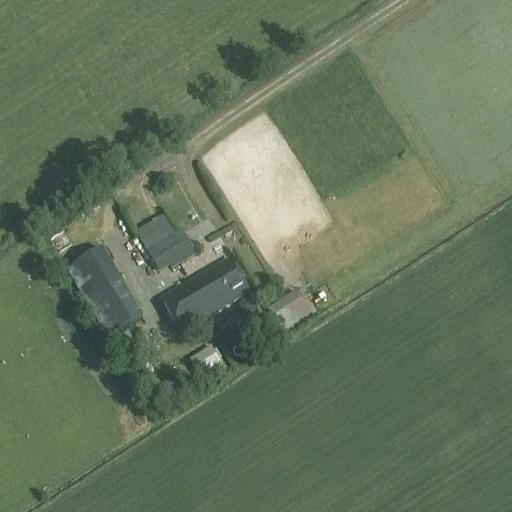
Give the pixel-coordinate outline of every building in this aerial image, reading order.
[(192,253),(184,238),(180,232),(145,252),(158,273),(192,253)] [(101,251),(65,273),(106,341),(143,319),(101,251)] [(234,303),(249,294),(229,262),(207,275),(206,274),(161,301),(181,336),(234,304),(234,303)] [(313,319),(301,299),(296,292),(266,311),(283,338),(313,319)] [(122,336),(109,343),(123,365),(135,358),(122,336)] [(209,349),(188,362),(202,384),(223,371),(209,349)]
